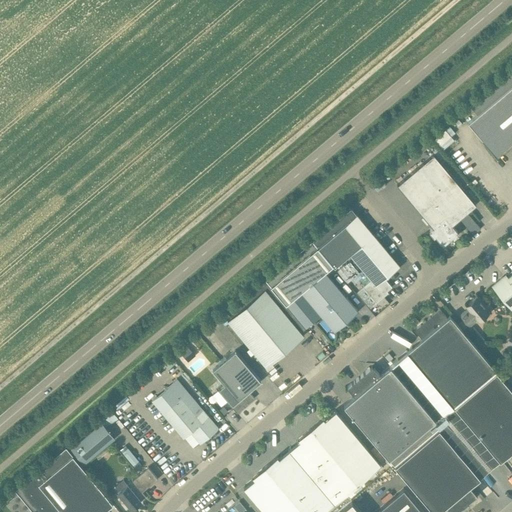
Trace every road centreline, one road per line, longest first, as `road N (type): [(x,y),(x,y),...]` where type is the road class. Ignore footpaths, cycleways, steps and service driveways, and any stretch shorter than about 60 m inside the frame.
road 1 (unclassified): [(0,470),(511,36)]
road 2 (tertiary): [(0,426),(504,0)]
road 3 (unclassified): [(165,511),(438,279)]
